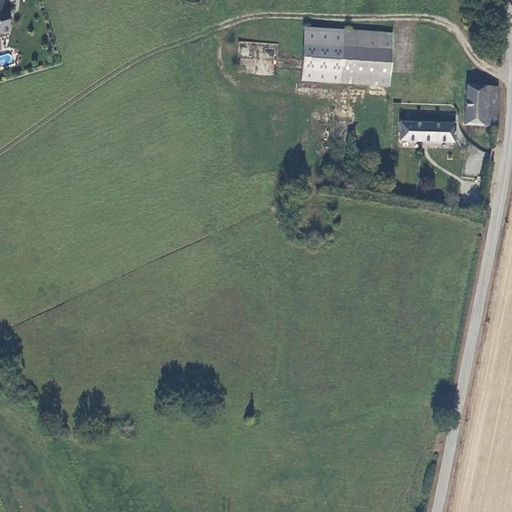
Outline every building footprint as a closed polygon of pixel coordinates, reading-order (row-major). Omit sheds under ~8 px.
[(8,33),(9,30),(6,18),(7,18),(1,0),(0,0),(0,33),(2,35),(8,33)] [(302,45),(388,50),(389,31),(303,26),(302,45)] [(450,35),(389,31),(388,50),(387,60),(386,74),(447,78),(450,35)] [(355,83),(365,84),(367,59),(387,60),(388,50),(302,45),(299,80),(355,83)] [(494,87),(463,86),(464,79),(447,78),(386,74),(387,60),(367,59),(365,84),(364,103),(353,102),(352,120),(383,122),(384,94),(463,99),(461,128),(491,130),(494,87)] [(355,83),(353,102),(364,103),(365,84),(355,83)] [(289,105),(242,105),(241,161),(288,162),(289,105)] [(382,137),(383,122),(352,120),(351,135),(382,137)] [(401,120),(400,139),(452,141),(453,123),(401,120)] [(333,171),(318,171),(317,186),(333,186),(333,171)]
